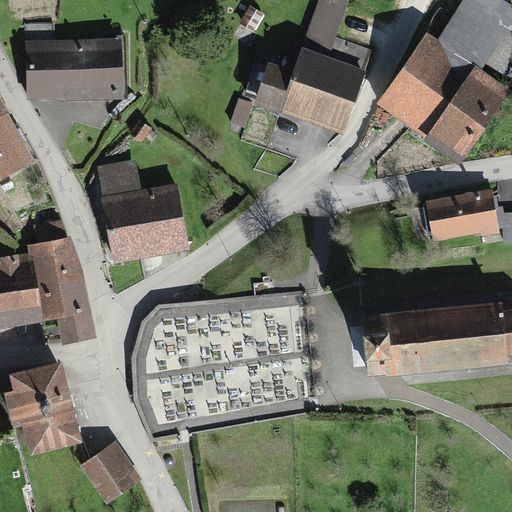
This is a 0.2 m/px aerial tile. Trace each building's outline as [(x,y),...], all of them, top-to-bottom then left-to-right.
[(425,40),(379,107),(459,162),(511,86),(511,15),(489,0),(468,0),(435,47),(425,40)] [(115,45),(22,48),(24,99),(117,96),(115,45)] [(254,100),(338,131),(359,73),(300,51),(292,72),(268,63),(254,100)] [(0,108),(0,177),(30,161),(0,108)] [(110,262),(180,254),(173,192),(138,195),(135,167),(101,171),(110,262)] [(426,206),(430,242),(487,235),(482,198),(426,206)] [(511,217),(502,218),(503,249),(511,248),(511,217)] [(90,332),(66,243),(26,253),(28,259),(0,262),(0,325),(44,320),(50,343),(90,332)] [(511,313),(496,307),(383,315),(384,336),(365,338),(366,360),(386,359),(387,380),(502,369),(511,362),(511,313)] [(52,364),(4,379),(29,458),(78,442),(52,364)] [(128,461),(117,443),(84,465),(107,500),(140,479),(128,461)]
